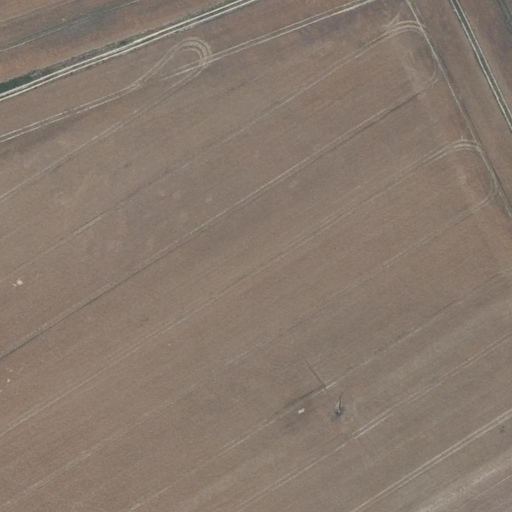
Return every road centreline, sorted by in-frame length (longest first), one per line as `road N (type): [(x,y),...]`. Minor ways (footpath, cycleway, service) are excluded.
road 1 (track): [(238,0),(0,89)]
road 2 (track): [(511,121),(455,0)]
